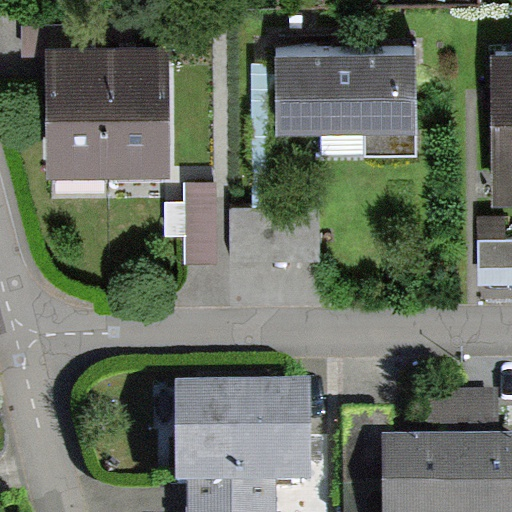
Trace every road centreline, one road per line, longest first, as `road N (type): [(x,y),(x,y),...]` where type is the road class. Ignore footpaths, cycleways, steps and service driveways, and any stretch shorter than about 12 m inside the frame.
road 1 (residential): [(16,338),(511,329)]
road 2 (residential): [(16,338),(61,511)]
